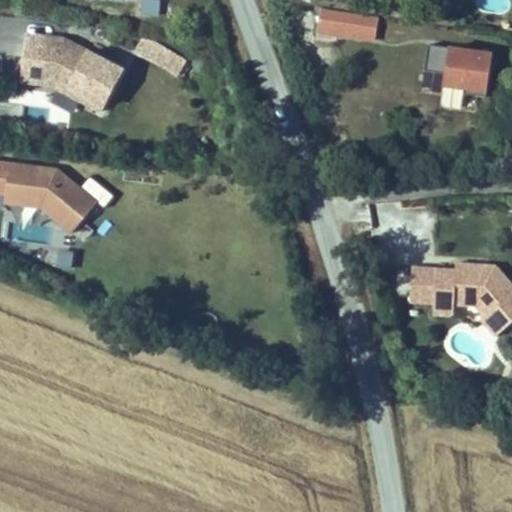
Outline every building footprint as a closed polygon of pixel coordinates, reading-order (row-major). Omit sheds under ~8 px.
[(144,0),(144,15),(161,16),(161,0),(144,0)] [(319,9),(316,35),(376,42),(379,15),(319,9)] [(70,43),(32,38),(25,84),(53,88),(105,116),(127,75),(70,43)] [(185,62),(153,46),(146,59),(178,76),(185,62)] [(492,93),(494,49),(427,46),(425,90),(492,93)] [(59,174),(13,167),(7,206),(43,211),(72,239),(98,210),(59,174)] [(74,270),(76,252),(62,251),(60,269),(74,270)] [(461,294),(461,301),(482,301),(491,311),(488,315),(502,331),(511,322),(511,271),(502,260),(495,260),(494,265),(483,264),(483,259),(463,258),(463,265),(419,263),(418,299),(442,300),(442,294),(461,294)] [(460,312),(461,301),(461,294),(442,294),(442,300),(442,311),(460,312)]
